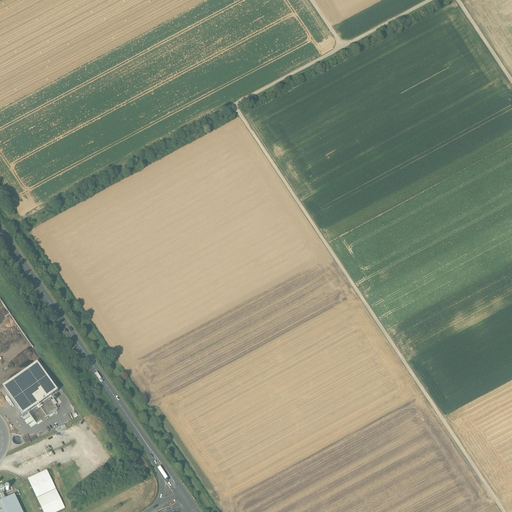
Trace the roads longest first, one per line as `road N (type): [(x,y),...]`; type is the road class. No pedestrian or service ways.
road 1 (track): [(235,103),(504,511)]
road 2 (track): [(9,222),(429,0)]
road 3 (track): [(209,511),(0,208)]
road 4 (primary): [(161,467),(0,231)]
